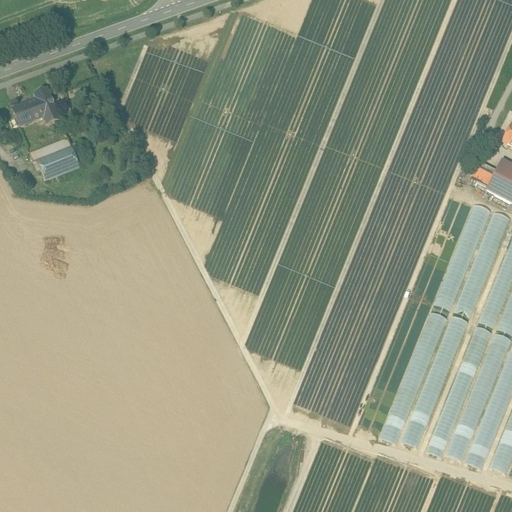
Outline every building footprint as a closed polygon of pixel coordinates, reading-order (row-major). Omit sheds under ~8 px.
[(47,90),(34,95),(36,100),(44,119),(46,126),(51,125),(60,121),(47,90)] [(36,100),(12,110),(19,129),(44,119),(36,100)] [(60,121),(51,125),(53,130),(62,126),(60,121)] [(511,126),(503,143),(511,147),(511,126)] [(68,140),(29,154),(33,164),(38,163),(46,183),(79,169),(68,140)] [(511,167),(502,162),(486,191),(511,204),(511,167)] [(494,175),(482,169),(482,168),(477,165),(476,166),(470,177),(489,186),(494,175)] [(480,240),(489,210),(472,205),(464,230),(465,230),(463,235),(480,240)] [(497,253),(508,218),(492,213),(484,239),(491,241),(488,250),(497,253)] [(452,280),(444,277),(434,306),(450,311),(460,283),(452,280)] [(479,324),(492,328),(504,291),(492,287),(479,324)] [(455,315),(470,318),(473,304),(458,300),(455,315)] [(511,335),(511,307),(506,306),(504,311),(511,313),(509,318),(501,316),(496,331),(511,335)] [(432,360),(445,318),(429,313),(416,355),(432,360)] [(455,349),(466,322),(452,316),(441,343),(455,349)] [(475,327),(463,365),(477,370),(489,332),(475,327)] [(496,376),(510,340),(494,334),(485,358),(491,361),(486,373),(496,376)] [(485,471),(511,387),(511,341),(509,340),(468,466),(485,471)] [(511,409),(490,470),(507,476),(511,462),(511,409)] [(380,439),(394,445),(405,419),(390,413),(380,439)] [(408,421),(402,444),(418,449),(427,420),(418,417),(416,424),(408,421)] [(464,461),(467,442),(458,440),(455,453),(451,453),(450,459),(464,461)]
